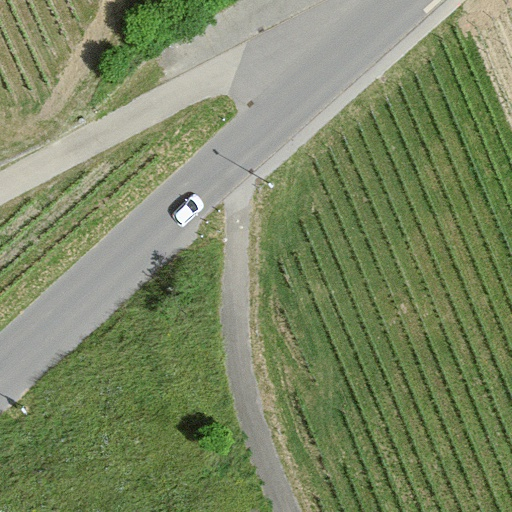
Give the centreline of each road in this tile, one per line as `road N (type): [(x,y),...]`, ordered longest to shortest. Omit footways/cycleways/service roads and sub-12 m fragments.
road 1 (tertiary): [(0,363),(335,63)]
road 2 (track): [(284,511),(239,394),(236,146)]
road 3 (residential): [(335,63),(217,68),(0,180)]
